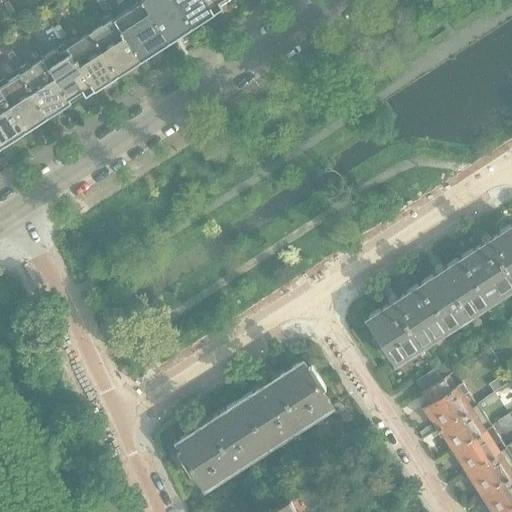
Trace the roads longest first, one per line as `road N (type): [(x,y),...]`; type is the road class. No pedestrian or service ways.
road 1 (residential): [(18,216),(351,0)]
road 2 (residential): [(318,297),(454,511)]
road 3 (residential): [(120,422),(318,297)]
road 4 (residential): [(318,297),(511,172)]
road 5 (residential): [(120,422),(18,216)]
